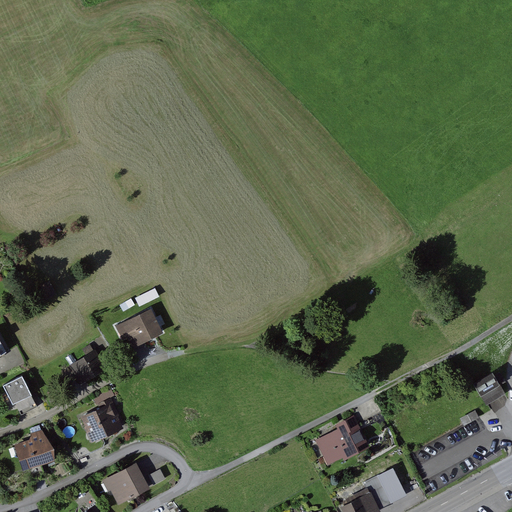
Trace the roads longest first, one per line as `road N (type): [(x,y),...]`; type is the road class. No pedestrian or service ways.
road 1 (residential): [(399,378),(190,484)]
road 2 (residential): [(190,484),(167,455),(143,448),(0,510)]
road 3 (residential): [(0,434),(174,356)]
road 4 (track): [(511,319),(399,378)]
